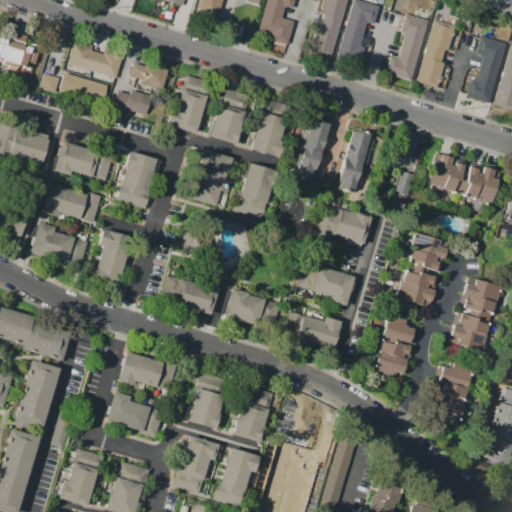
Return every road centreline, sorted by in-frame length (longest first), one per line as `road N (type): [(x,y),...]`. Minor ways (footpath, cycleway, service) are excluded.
road 1 (residential): [(0,272),(82,311),(304,375),(379,421),(495,511)]
road 2 (residential): [(9,0),(511,149)]
